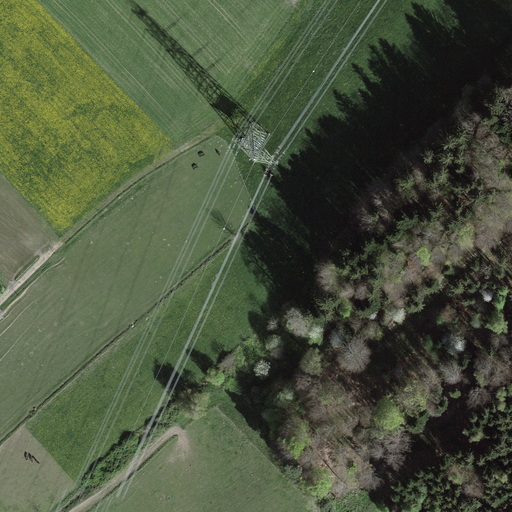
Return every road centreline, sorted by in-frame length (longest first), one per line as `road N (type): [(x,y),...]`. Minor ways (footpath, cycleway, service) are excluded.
road 1 (track): [(511,174),(474,222),(458,266),(400,321),(212,401),(76,511)]
road 2 (track): [(0,301),(101,207),(213,134)]
